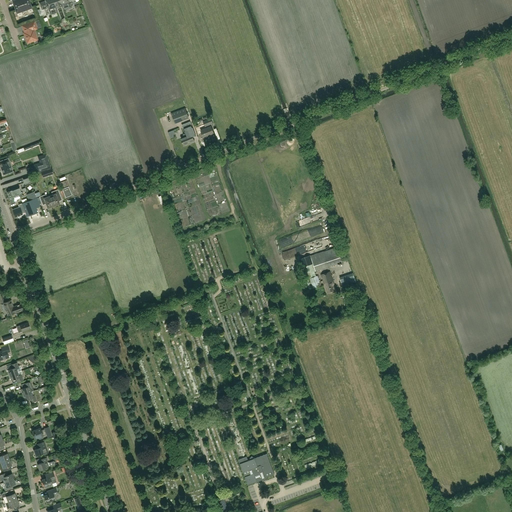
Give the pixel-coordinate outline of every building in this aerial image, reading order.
[(14,0),(12,1),(17,13),(23,11),(23,12),(26,11),(26,10),(32,8),(29,0),(14,0)] [(55,13),(50,0),(45,0),(46,1),(40,3),(42,9),(48,7),(50,13),(51,15),(55,13)] [(66,10),(62,0),(50,0),(55,13),(57,13),(57,11),(56,8),(62,6),(63,10),(66,10)] [(62,0),(66,10),(70,8),(68,0),(62,0)] [(34,21),(22,26),(26,38),(27,43),(33,41),(32,40),(37,39),(34,30),(37,29),(34,21)] [(185,108),(171,114),(175,124),(189,119),(185,108)] [(213,123),(211,118),(202,122),(205,127),(213,123)] [(191,134),(190,132),(193,131),(190,121),(181,125),(185,134),(186,134),(187,136),(181,138),(184,146),(194,142),(191,134)] [(211,127),(201,131),(203,138),(214,134),(211,127)] [(38,142),(23,148),(24,151),(39,144),(38,142)] [(44,161),(34,165),(37,172),(50,168),(46,155),(42,156),(44,161)] [(7,159),(0,161),(0,165),(3,175),(12,172),(7,159)] [(52,169),(41,173),(42,178),(54,174),(52,169)] [(23,178),(25,184),(34,181),(32,175),(23,178)] [(66,199),(73,196),(66,180),(59,183),(66,199)] [(12,189),(13,190),(7,192),(9,198),(21,193),(18,187),(12,189)] [(52,195),(50,196),(54,206),(56,205),(57,205),(57,206),(59,205),(59,204),(60,204),(59,201),(62,200),(58,189),(51,192),(52,195)] [(36,197),(35,194),(34,192),(27,195),(29,201),(36,198),(36,197)] [(21,193),(9,198),(11,203),(17,201),(16,199),(22,197),(21,193)] [(54,206),(50,196),(47,197),(46,194),(39,197),(43,205),(46,204),(48,208),(49,209),(51,208),(51,207),(54,206)] [(36,198),(29,201),(18,205),(19,207),(13,209),(16,217),(22,214),(21,211),(24,209),(27,217),(37,213),(36,208),(40,206),(37,198),(36,198)] [(338,247),(324,252),(310,256),(299,259),(306,280),(309,290),(313,288),(321,286),(317,276),(316,276),(312,264),(313,264),(315,271),(343,261),(338,247)] [(330,272),(321,275),(327,294),(336,291),(330,272)] [(353,273),(340,277),(343,286),(356,282),(353,273)] [(21,304),(13,307),(11,300),(3,303),(8,315),(23,310),(21,304)] [(28,322),(17,326),(19,332),(30,328),(28,322)] [(12,335),(2,339),(4,344),(14,340),(12,335)] [(2,351),(0,351),(0,359),(9,357),(7,352),(10,351),(8,345),(1,347),(2,351)] [(19,365),(18,366),(17,362),(11,364),(12,368),(7,370),(9,375),(21,370),(19,365)] [(21,370),(9,375),(11,380),(16,378),(18,382),(23,380),(21,374),(22,374),(22,373),(21,370)] [(34,391),(30,381),(24,383),(25,387),(21,389),(23,394),(28,393),(34,391)] [(28,393),(23,394),(25,400),(30,398),(31,402),(41,398),(38,389),(34,391),(28,393)] [(43,435),(46,434),(48,437),(52,436),(48,427),(44,428),(45,429),(41,430),(40,428),(32,431),(34,438),(38,437),(38,439),(40,439),(43,438),(43,437),(43,435)] [(44,441),(42,442),(36,444),(37,448),(33,449),(36,456),(43,453),(43,454),(48,452),(44,441)] [(0,460),(1,462),(9,459),(7,453),(2,455),(1,452),(0,451),(0,460)] [(239,459),(248,485),(262,480),(263,481),(263,479),(265,478),(266,480),(265,477),(274,474),(267,454),(254,458),(252,456),(250,458),(251,459),(248,461),(247,456),(241,459),(239,459)] [(53,465),(52,462),(50,463),(49,462),(47,462),(46,462),(46,461),(48,460),(47,457),(40,460),(41,463),(37,464),(39,470),(49,467),(49,466),(53,465)] [(1,462),(1,463),(0,462),(0,469),(1,472),(7,470),(6,467),(11,465),(9,459),(1,462)] [(46,478),(42,480),(44,486),(52,484),(51,480),(55,479),(53,472),(45,475),(46,478)] [(11,473),(6,475),(5,473),(0,474),(0,480),(3,479),(4,482),(13,479),(11,473)] [(13,479),(4,482),(5,485),(3,486),(5,491),(11,489),(10,486),(15,484),(13,479)] [(44,495),(46,502),(55,499),(53,495),(57,493),(56,488),(48,491),(49,493),(44,495)] [(2,494),(0,494),(0,496),(2,496),(5,503),(17,499),(15,493),(9,495),(8,492),(2,494)] [(221,511),(228,510),(224,498),(217,500),(220,511),(221,511)] [(19,505),(17,499),(5,503),(6,507),(8,511),(9,511),(12,511),(15,510),(13,507),(19,505)] [(54,509),(51,510),(51,509),(47,511),(57,511),(57,509),(61,508),(60,503),(53,505),(54,509)]
